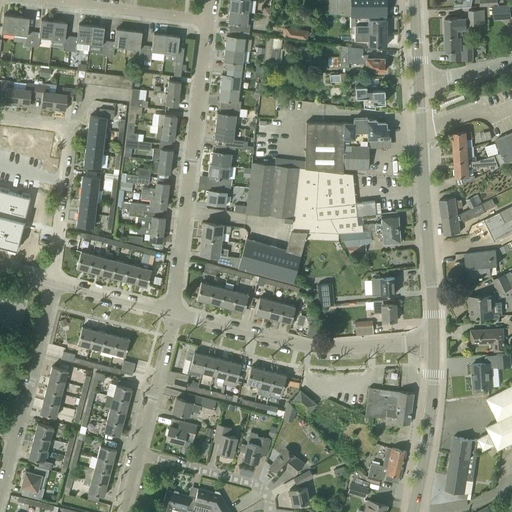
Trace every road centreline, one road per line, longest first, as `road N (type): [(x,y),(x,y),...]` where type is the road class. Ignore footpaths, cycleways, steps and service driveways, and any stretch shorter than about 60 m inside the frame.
road 1 (residential): [(173,310),(207,20)]
road 2 (tertiary): [(434,344),(417,81)]
road 3 (residential): [(425,344),(317,347),(173,310)]
road 4 (residential): [(55,281),(68,128),(0,119)]
road 5 (tertiary): [(413,511),(434,344)]
road 6 (residential): [(268,511),(266,492),(256,485),(137,456)]
road 7 (residential): [(17,430),(55,281)]
road 8 (residential): [(137,456),(173,310)]
road 9 (residential): [(173,310),(55,281)]
